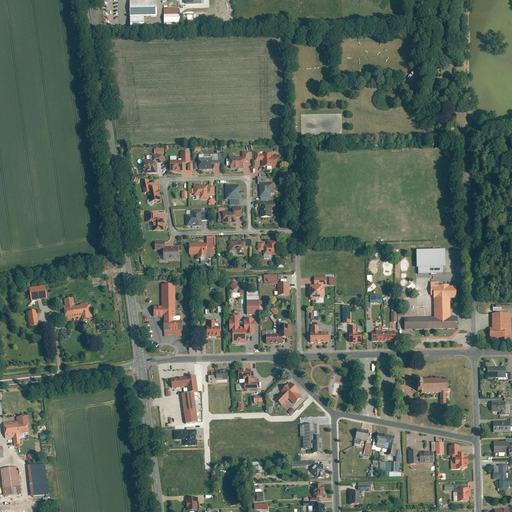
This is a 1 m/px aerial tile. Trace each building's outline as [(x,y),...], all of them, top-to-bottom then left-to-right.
[(156,1),(129,2),(129,18),(156,18),(156,1)] [(179,9),(163,9),(163,30),(180,30),(179,9)] [(408,67),(405,71),(413,77),(416,74),(408,67)] [(180,161),(169,161),(169,173),(182,172),(182,164),(189,164),(189,153),(180,153),(180,161)] [(242,158),(229,158),(230,170),(243,170),(243,163),(250,163),(249,153),(241,153),(242,158)] [(271,158),(271,155),(262,155),(262,156),(259,156),(259,153),(254,153),(254,162),(262,161),(262,168),(277,168),(277,158),(271,158)] [(222,155),(198,155),(198,171),(211,171),(211,165),(222,165),(222,155)] [(142,174),(157,174),(157,164),(161,164),(161,156),(151,156),(151,160),(141,161),(142,174)] [(160,202),(157,187),(149,189),(148,181),(141,182),(144,195),(147,194),(149,204),(160,202)] [(274,194),(274,183),(259,184),(259,198),(270,198),(270,194),(274,194)] [(208,186),(192,187),(193,197),(199,197),(199,201),(208,201),(207,196),(214,196),(213,188),(208,188),(208,186)] [(240,186),(225,186),(225,201),(240,201),(240,186)] [(211,208),(216,203),(212,198),(208,202),(209,203),(207,205),(211,208)] [(259,218),(271,218),(271,207),(259,208),(259,218)] [(232,213),(222,213),(222,225),(235,224),(235,219),(241,219),(241,208),(232,209),(232,213)] [(201,228),(201,212),(189,212),(189,216),(185,216),(185,228),(192,228),(192,227),(194,227),(194,228),(201,228)] [(162,232),(162,220),(156,220),(156,213),(146,213),(146,223),(152,223),(152,232),(162,232)] [(216,254),(216,246),(217,246),(217,237),(208,237),(208,243),(190,243),(191,255),(199,254),(199,259),(208,259),(208,254),(214,254),(216,254)] [(266,245),(266,243),(259,243),(259,251),(265,250),(265,256),(269,256),(279,255),(279,241),(268,241),(268,245),(266,245)] [(178,261),(178,248),(164,248),(164,242),(154,243),(154,251),(162,251),(162,262),(178,261)] [(231,252),(238,252),(238,255),(247,255),(247,242),(246,242),(238,242),(231,242),(231,252)] [(419,251),(420,268),(420,274),(446,273),(446,268),(448,268),(448,250),(419,251)] [(325,300),(325,298),(325,286),(328,286),(328,277),(316,277),(316,285),(310,285),(310,294),(312,294),(312,300),(325,300)] [(291,283),(279,283),(279,296),(291,296),(291,283)] [(45,285),(30,287),(32,300),(47,298),(45,285)] [(164,315),(173,315),(175,315),(174,285),(162,286),(163,308),(153,308),(153,313),(156,312),(156,316),(164,315)] [(435,288),(435,317),(406,318),(406,330),(460,329),(459,317),(452,317),(452,298),(458,298),(458,286),(450,286),(450,285),(441,285),(441,288),(435,288)] [(261,301),(260,292),(247,292),(247,301),(261,301)] [(73,299),(64,301),(65,307),(63,307),(66,322),(81,320),(81,322),(89,320),(89,319),(93,319),(91,306),(86,307),(86,304),(80,305),(80,306),(74,307),(73,299)] [(247,301),(248,315),(261,315),(261,301),(247,301)] [(352,306),(344,307),(345,324),(352,324),(352,306)] [(35,311),(29,311),(31,330),(37,330),(35,311)] [(493,330),(489,330),(489,339),(505,338),(505,332),(511,332),(511,313),(492,314),(493,330)] [(164,322),(163,322),(163,331),(171,331),(171,330),(182,330),(182,321),(173,321),(173,315),(164,315),(164,322)] [(240,329),(240,316),(231,316),(231,331),(234,331),(234,343),(249,343),(248,336),(256,336),(256,319),(246,319),(246,329),(240,329)] [(209,322),(209,327),(209,333),(209,337),(221,337),(221,327),(217,327),(217,321),(209,322)] [(284,344),(284,339),(292,339),(292,325),(279,325),(279,334),(267,334),(267,344),(284,344)] [(351,327),(351,334),(350,334),(350,342),(364,342),(364,333),(360,334),(359,326),(351,327)] [(312,327),(313,333),(312,333),(312,343),(330,343),(330,333),(324,333),(323,327),(312,327)] [(379,327),(379,332),(372,333),(372,342),(397,341),(397,332),(385,332),(385,327),(379,327)] [(506,368),(487,368),(487,379),(506,379),(506,368)] [(229,371),(216,372),(217,382),(230,381),(229,371)] [(259,382),(253,383),(253,371),(239,371),(239,380),(246,380),(247,390),(259,390),(259,382)] [(197,374),(171,377),(172,389),(188,387),(189,394),(199,392),(197,374)] [(215,375),(208,376),(208,379),(208,384),(216,383),(215,375)] [(441,380),(421,380),(421,383),(418,383),(418,393),(422,393),(422,395),(440,395),(441,405),(446,405),(446,393),(448,393),(448,382),(441,382),(441,380)] [(291,383),(275,400),(283,407),(290,400),(296,405),(304,398),(300,394),(301,392),(291,383)] [(202,412),(199,392),(189,394),(183,394),(187,424),(200,423),(198,412),(202,412)] [(505,403),(491,403),(492,413),(499,413),(500,417),(505,417),(505,403)] [(19,423),(5,425),(7,440),(16,438),(17,446),(22,445),(20,436),(29,435),(27,426),(31,425),(30,418),(19,419),(19,423)] [(510,422),(493,422),(493,434),(511,434),(510,422)] [(315,424),(303,425),(304,450),(313,450),(313,454),(324,454),(324,437),(316,438),(315,424)] [(368,432),(356,430),(354,440),(367,442),(368,432)] [(186,431),(175,431),(175,440),(184,440),(184,446),(197,446),(196,431),(186,431)] [(394,437),(377,434),(375,443),(392,447),(394,437)] [(444,455),(443,442),(436,443),(436,455),(444,455)] [(509,442),(494,443),(494,454),(509,454),(509,457),(511,456),(511,444),(509,445),(509,442)] [(420,464),(419,451),(410,451),(410,465),(420,464)] [(434,453),(421,453),(422,464),(435,463),(434,453)] [(457,455),(457,468),(468,468),(467,455),(457,455)] [(393,463),(381,462),(381,472),(393,473),(393,463)] [(29,464),(32,496),(50,494),(47,463),(29,464)] [(316,466),(311,471),(319,479),(325,478),(325,465),(320,465),(318,463),(316,466)] [(19,466),(1,468),(4,495),(22,493),(19,466)] [(506,466),(498,466),(499,473),(493,474),(493,481),(499,481),(499,493),(507,492),(507,487),(511,487),(511,475),(508,475),(508,479),(506,479),(506,466)] [(359,483),(359,491),(373,491),(372,483),(359,483)] [(326,484),(314,484),(315,500),(326,499),(326,484)] [(470,502),(470,489),(458,489),(459,502),(470,502)] [(350,493),(350,505),(363,504),(363,492),(350,493)] [(199,511),(200,499),(187,499),(187,511),(199,511)]
